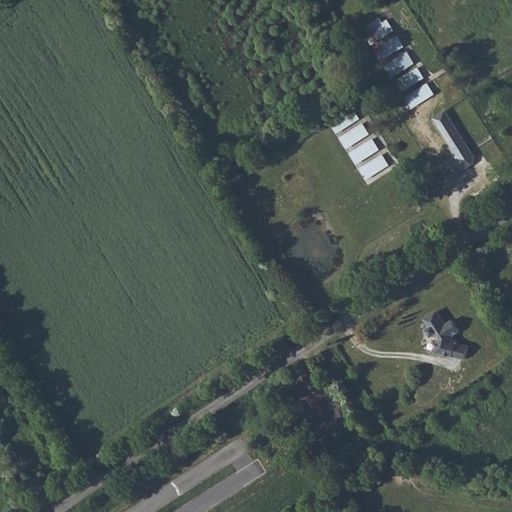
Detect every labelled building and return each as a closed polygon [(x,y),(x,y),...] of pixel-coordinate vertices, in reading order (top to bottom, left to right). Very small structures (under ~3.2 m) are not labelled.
[(366,39),(389,25),(386,21),(364,35),(366,39)] [(366,39),(371,46),(393,32),(389,25),(366,39)] [(396,36),(374,51),(377,55),(399,41),(396,36)] [(399,41),(377,55),(381,61),(403,47),(399,41)] [(406,52),(384,67),(387,71),(409,56),(406,52)] [(409,56),(387,71),(391,77),(413,63),(409,56)] [(416,68),(394,82),(397,87),(419,72),(416,68)] [(419,72),(397,87),(401,93),(423,79),(419,72)] [(404,98),(407,102),(429,88),(427,84),(404,98)] [(429,88),(407,102),(411,109),(433,94),(429,88)] [(329,122),(332,125),(354,112),(351,109),(329,122)] [(473,156),(444,111),(434,118),(456,153),(456,160),(448,166),(455,176),(472,165),(473,156)] [(354,112),(332,125),(336,132),(358,118),(354,112)] [(340,138),(342,141),(364,127),(362,124),(340,138)] [(364,127),(342,141),(346,147),(368,133),(364,127)] [(349,154),(352,157),(374,143),(372,140),(349,154)] [(374,143),(352,157),(356,163),(378,149),(374,143)] [(360,169),(362,172),(384,159),(382,155),(360,169)] [(384,159),(362,172),(366,179),(388,165),(384,159)] [(461,361),(467,348),(455,344),(455,341),(450,339),(451,334),(450,333),(455,329),(449,320),(443,323),(434,311),(422,319),(428,327),(424,329),(430,336),(432,334),(436,338),(432,350),(461,361)]
